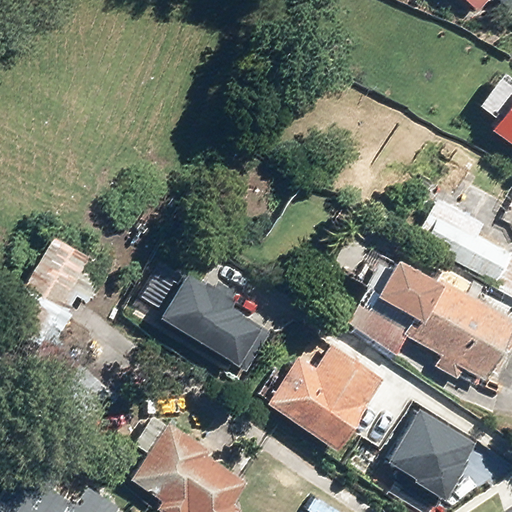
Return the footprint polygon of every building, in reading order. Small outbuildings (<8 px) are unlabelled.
[(484,0),(466,0),(477,9),(484,0)] [(496,196),(468,180),(479,168),(449,139),(423,166),(443,186),(430,205),(410,237),(496,290),(511,307),(511,270),(508,266),(506,250),(476,232),(496,196)] [(54,230),(10,308),(47,329),(91,250),(54,230)] [(481,384),(507,321),(462,292),(392,248),(373,294),(410,318),(403,335),(481,384)] [(189,265),(159,312),(240,364),(268,321),(229,296),(235,287),(215,274),(211,280),(189,265)] [(315,360),(292,347),(267,390),(337,430),(351,405),(363,412),(387,373),(328,339),(315,360)] [(75,363),(50,393),(84,423),(110,393),(75,363)] [(414,399),(382,455),(407,469),(403,476),(436,494),(471,431),(414,399)] [(234,511),(257,479),(161,414),(123,470),(184,511),(234,511)] [(115,511),(124,500),(38,437),(0,487),(0,506),(8,511),(115,511)]
